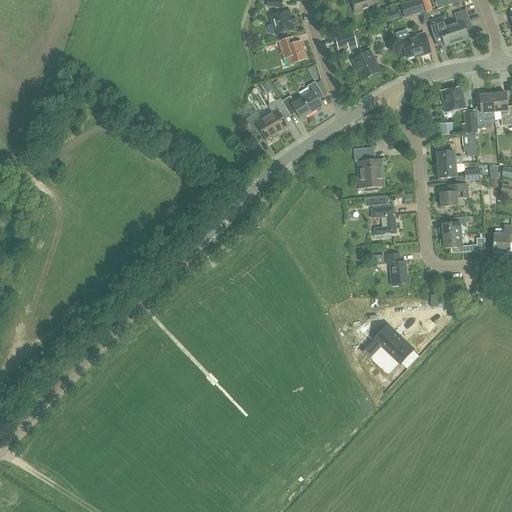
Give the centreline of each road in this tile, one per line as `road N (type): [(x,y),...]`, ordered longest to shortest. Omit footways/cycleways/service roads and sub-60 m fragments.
road 1 (secondary): [(0,455),(261,183),(343,123)]
road 2 (residential): [(511,268),(453,270),(428,256),(419,153),(388,97)]
road 3 (residential): [(343,123),(311,0)]
road 4 (secondary): [(388,97),(424,78),(504,63)]
